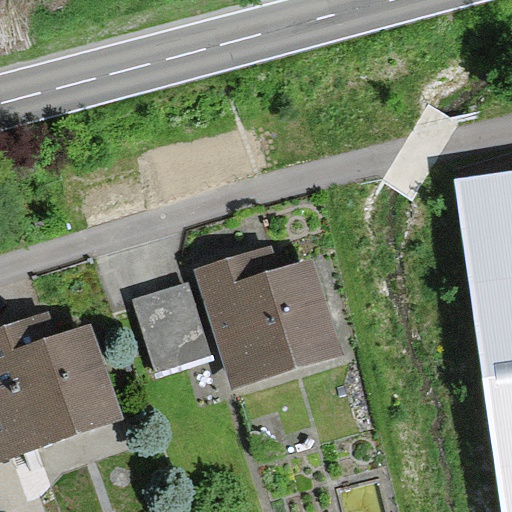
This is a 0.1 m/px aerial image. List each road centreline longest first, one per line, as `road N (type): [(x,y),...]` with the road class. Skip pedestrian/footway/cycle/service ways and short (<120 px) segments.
road 1 (residential): [(511,128),(318,174),(0,270)]
road 2 (secondary): [(385,0),(0,102)]
